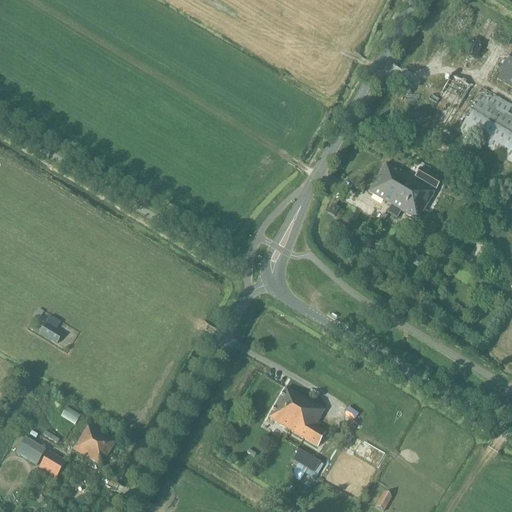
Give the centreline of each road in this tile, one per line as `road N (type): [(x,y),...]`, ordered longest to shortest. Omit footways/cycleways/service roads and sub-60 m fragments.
road 1 (tertiary): [(511,434),(286,298),(272,274)]
road 2 (unclassified): [(127,511),(248,298),(272,274)]
road 3 (tertiary): [(309,189),(415,0)]
